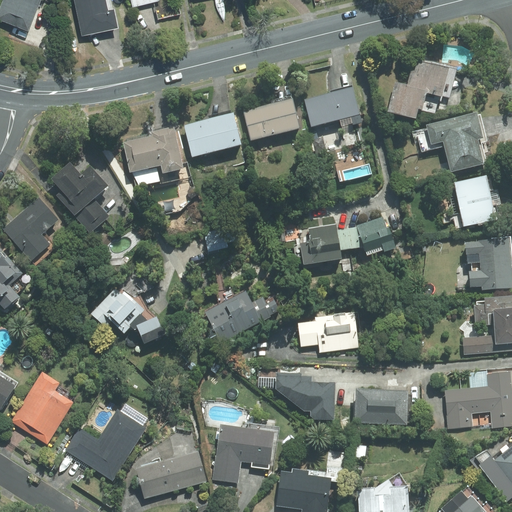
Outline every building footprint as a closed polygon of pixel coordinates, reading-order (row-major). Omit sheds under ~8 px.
[(1,0),(0,3),(0,21),(27,31),(38,0),(1,0)] [(103,0),(71,0),(79,37),(115,29),(111,9),(106,11),(103,0)] [(392,85),(384,115),(411,122),(414,112),(418,113),(422,96),(437,100),(444,72),(410,63),(404,88),(392,85)] [(349,90),(301,102),(308,130),(347,120),(349,128),(358,125),(349,90)] [(289,101),(241,113),(249,142),(296,130),(289,101)] [(473,115),(424,127),(428,147),(439,144),(447,175),(479,167),(474,143),(479,141),(473,115)] [(238,148),(230,116),(181,127),(189,160),(238,148)] [(179,171),(170,130),(126,140),(126,143),(121,144),(128,174),(158,168),(160,176),(179,171)] [(58,193),(53,197),(86,236),(106,219),(91,202),(105,190),(86,168),(76,177),(66,166),(48,182),(58,193)] [(483,179),(451,185),(460,229),(492,222),(483,179)] [(36,200),(1,230),(29,262),(47,247),(38,237),(56,222),(36,200)] [(383,218),(355,227),(363,254),(378,249),(380,255),(394,250),(383,218)] [(294,232),(300,268),(338,262),(332,226),(294,232)] [(510,290),(505,242),(461,246),(462,258),(475,256),(477,274),(465,275),(467,291),(479,289),(479,293),(510,290)] [(9,288),(21,277),(0,252),(0,313),(2,316),(20,301),(9,288)] [(133,331),(134,331),(141,346),(160,338),(152,320),(144,324),(137,317),(141,313),(115,288),(89,316),(104,329),(108,325),(120,336),(127,329),(131,333),(133,331)] [(202,335),(210,350),(267,320),(267,319),(274,315),(269,304),(261,308),(257,301),(247,307),(240,295),(202,315),(211,331),(202,335)] [(460,340),(461,356),(511,352),(511,299),(482,301),(482,308),(471,308),(473,328),(490,327),(490,338),(460,340)] [(351,315),(312,320),(312,324),(295,326),(298,349),(315,347),(316,354),(355,349),(351,315)] [(486,388),(443,392),(447,430),(471,428),(469,415),(489,413),(491,429),(511,427),(511,409),(510,391),(511,391),(511,372),(485,375),(486,388)] [(10,424),(45,445),(69,405),(50,394),(55,386),(39,377),(10,424)] [(0,382),(0,412),(14,392),(0,382)] [(404,394),(352,392),(351,426),(403,427),(404,394)] [(112,482),(143,431),(114,413),(96,442),(77,431),(63,452),(112,482)] [(270,435),(216,427),(212,457),(214,458),(211,482),(236,485),(239,463),(250,465),(249,469),(265,471),(270,435)] [(486,459),(476,467),(505,503),(511,497),(511,445),(489,464),(486,459)] [(327,448),(326,468),(345,468),(346,449),(327,448)] [(194,455),(133,471),(140,500),(202,483),(194,455)] [(288,475),(277,474),(272,508),(301,511),(324,511),(328,481),(304,478),(304,474),(289,471),(288,475)] [(355,492),(356,511),(405,511),(404,489),(385,490),(386,497),(371,497),(371,491),(355,492)] [(479,511),(467,499),(464,502),(457,495),(439,511),(479,511)]
